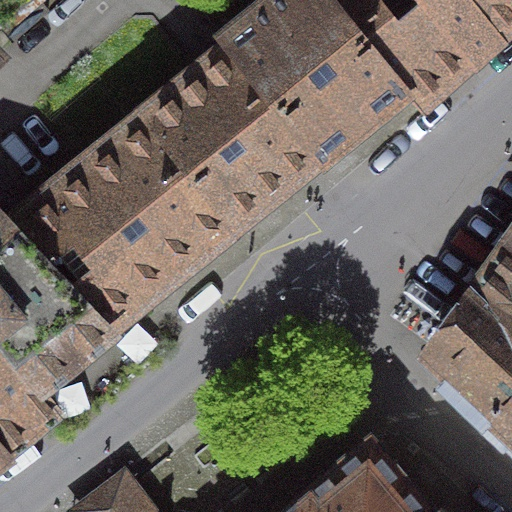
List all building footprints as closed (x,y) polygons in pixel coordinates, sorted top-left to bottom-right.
[(265,27),(257,17),(227,39),(320,155),(362,120),(404,86),(333,0),(288,0),(293,5),(265,27)] [(333,0),(404,86),(418,104),(457,68),(496,33),(468,0),(333,0)] [(511,0),(468,0),(496,33),(511,18),(511,0)] [(305,167),(320,155),(227,39),(225,41),(229,47),(215,58),(145,115),(232,225),(276,190),(305,167)] [(0,210),(0,214),(107,326),(170,275),(232,225),(145,115),(143,117),(152,127),(133,143),(124,132),(39,200),(48,211),(21,232),(0,210)] [(91,339),(107,326),(0,214),(0,340),(35,383),(37,381),(91,339)] [(511,244),(494,269),(475,295),(511,326),(511,244)] [(454,364),(457,367),(439,386),(483,427),(486,424),(506,444),(504,447),(511,455),(511,326),(475,295),(456,321),(436,347),(446,357),(454,364)] [(0,438),(8,447),(33,426),(58,406),(37,381),(35,383),(0,340),(0,438)] [(427,511),(370,443),(320,484),(285,511),(427,511)] [(98,495),(76,511),(147,511),(123,475),(98,495)]
